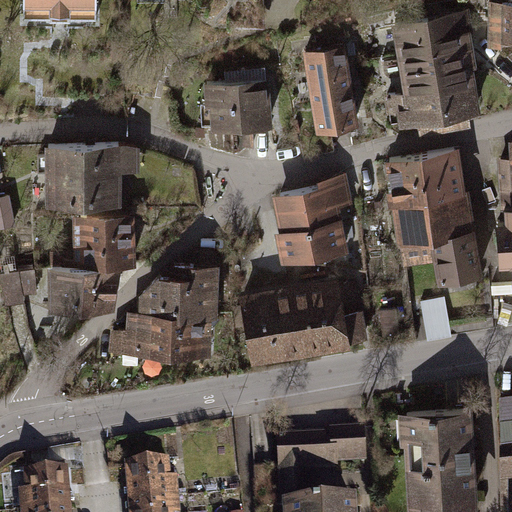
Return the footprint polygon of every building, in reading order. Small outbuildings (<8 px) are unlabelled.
[(27,0),(27,23),(98,23),(98,0),(27,0)] [(511,0),(489,0),(489,37),(502,37),(502,32),(511,32),(511,0)] [(461,9),(396,20),(408,89),(388,93),(392,120),(427,115),(478,106),(468,50),(461,9)] [(344,43),(305,50),(311,83),(350,77),(344,43)] [(213,100),(215,125),(271,119),(265,62),(226,66),(227,78),(205,80),(207,100),(213,100)] [(350,77),(311,83),(318,125),(356,118),(350,77)] [(241,130),(242,145),(254,144),(253,129),(241,130)] [(127,143),(49,144),(49,153),(38,153),(38,169),(49,169),(49,202),(120,202),(119,161),(127,161),(127,143)] [(436,201),(441,232),(468,228),(455,147),(423,152),(429,195),(436,201)] [(397,200),(429,195),(423,152),(390,157),(397,200)] [(511,161),(502,163),(504,182),(509,182),(511,206),(511,205),(511,161)] [(273,192),(284,256),(350,245),(343,202),(354,200),(349,171),(319,176),(320,184),(273,192)] [(429,195),(397,200),(405,259),(437,254),(433,233),(441,232),(436,201),(429,195)] [(10,197),(0,198),(0,227),(15,225),(10,197)] [(500,220),(502,256),(511,255),(511,205),(511,206),(511,219),(500,220)] [(132,213),(132,217),(147,217),(147,207),(132,207),(132,213)] [(132,213),(82,214),(82,252),(52,253),(52,264),(116,262),(133,261),(132,217),(132,213)] [(437,254),(441,277),(479,271),(473,236),(469,237),(468,228),(441,232),(433,233),(437,254)] [(171,276),(169,313),(213,315),(219,315),(221,247),(195,246),(194,263),(171,262),(171,276)] [(116,262),(52,264),(52,306),(104,305),(111,296),(116,262)] [(36,267),(20,269),(23,291),(40,289),(36,267)] [(20,269),(0,272),(0,286),(3,304),(25,301),(23,291),(20,269)] [(169,313),(171,276),(158,276),(138,299),(138,312),(169,313)] [(355,279),(324,285),(334,341),(365,336),(355,279)] [(324,285),(309,287),(319,344),(334,341),(324,285)] [(309,287),(293,290),(303,347),(319,344),(309,287)] [(253,355),(303,347),(293,290),(243,298),(253,355)] [(445,295),(421,299),(428,338),(452,334),(445,295)] [(382,309),(386,333),(402,331),(398,307),(382,309)] [(168,355),(169,313),(138,312),(128,312),(128,328),(113,328),(112,353),(168,355)] [(169,313),(168,355),(212,357),(213,315),(169,313)] [(511,394),(500,396),(500,442),(511,440),(511,394)] [(402,410),(407,511),(479,508),(473,406),(402,410)] [(332,432),(279,434),(282,502),(286,501),(313,500),(312,470),(343,468),(343,464),(368,463),(367,426),(331,428),(332,432)] [(511,440),(500,442),(500,511),(511,511),(510,476),(511,476),(511,440)] [(76,448),(53,450),(54,463),(77,461),(76,448)] [(170,459),(126,463),(129,500),(173,496),(170,459)] [(29,510),(76,507),(74,471),(27,473),(29,510)] [(174,511),(173,496),(129,500),(129,511),(174,511)] [(286,501),(286,511),(358,511),(358,498),(313,500),(286,501)]
